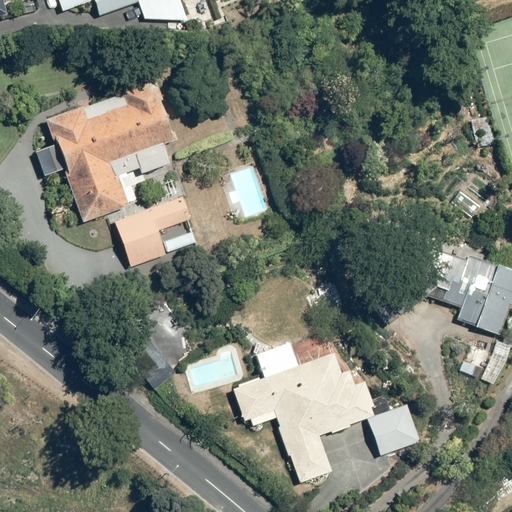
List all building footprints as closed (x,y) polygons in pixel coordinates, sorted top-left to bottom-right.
[(57,0),(62,12),(89,3),(88,0),(94,0),(100,16),(138,3),(143,19),(187,20),(179,0),(57,0)] [(48,116),(49,121),(56,145),(37,151),(45,176),(66,170),(68,174),(66,175),(80,223),(111,214),(113,224),(116,223),(129,267),(164,257),(156,230),(188,220),(180,192),(138,204),(129,172),(138,170),(139,172),(169,163),(163,142),(175,138),(156,78),(122,88),(126,103),(84,115),(81,106),(48,116)] [(192,231),(164,240),(168,251),(195,243),(192,231)] [(499,335),(511,298),(511,269),(440,245),(423,295),(460,308),(456,320),(499,335)] [(151,342),(146,335),(137,343),(158,369),(167,362),(174,371),(189,359),(183,352),(192,345),(184,334),(188,331),(178,319),(151,342)] [(511,347),(511,343),(497,338),(485,368),(502,374),(511,347)] [(245,426),(273,416),(297,483),(333,471),(320,435),(373,416),(360,380),(352,383),(348,369),(338,372),(332,354),(232,390),(245,426)]
